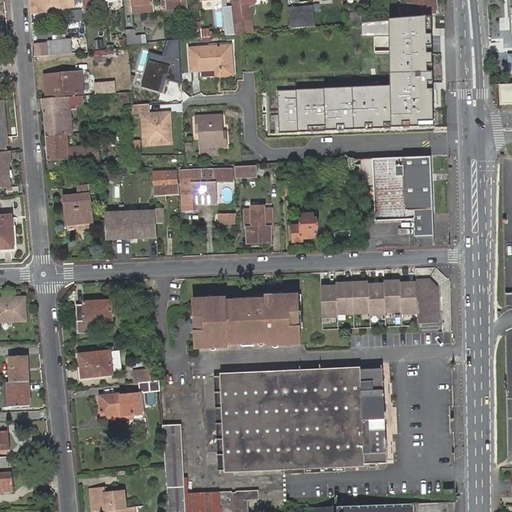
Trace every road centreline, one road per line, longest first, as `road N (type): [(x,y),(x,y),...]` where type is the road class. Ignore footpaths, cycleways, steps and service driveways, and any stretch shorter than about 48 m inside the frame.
road 1 (residential): [(46,272),(476,254)]
road 2 (residential): [(474,140),(267,152),(252,139),(248,98),(189,101)]
road 3 (residential): [(46,272),(19,0)]
road 4 (primary): [(476,254),(480,511)]
road 5 (residential): [(67,511),(46,272)]
road 6 (residential): [(353,356),(198,363)]
road 7 (primary): [(468,0),(474,121)]
